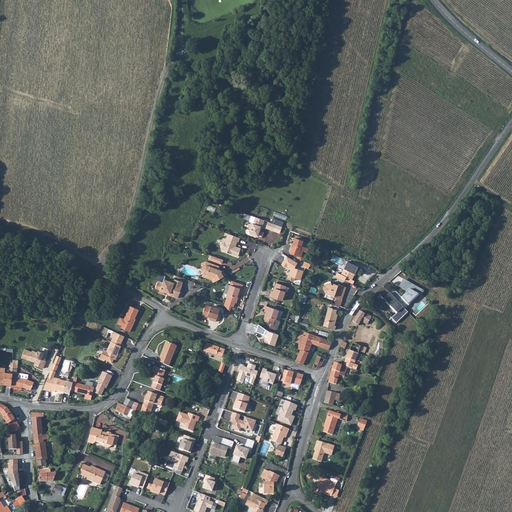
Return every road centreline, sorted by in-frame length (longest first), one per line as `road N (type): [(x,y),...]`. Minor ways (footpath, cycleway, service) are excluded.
road 1 (residential): [(322,376),(359,300),(430,236),(511,123)]
road 2 (track): [(354,259),(413,0)]
road 3 (residential): [(27,406),(91,410),(108,403),(152,329),(166,322),(236,344)]
